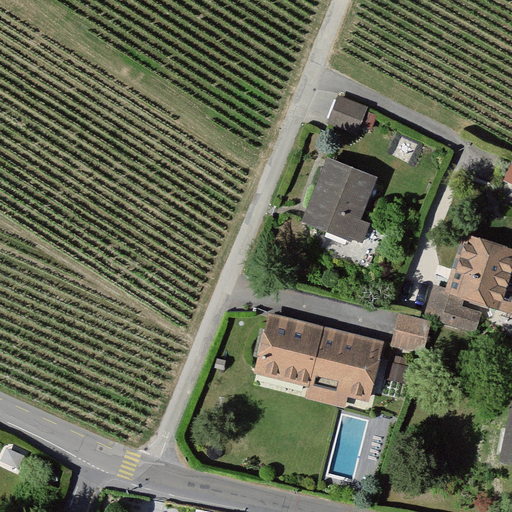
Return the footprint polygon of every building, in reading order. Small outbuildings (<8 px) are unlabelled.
[(335,95),(331,120),(373,128),(378,103),(335,95)] [(380,176),(330,156),(303,222),(353,242),(380,176)] [(511,246),(464,232),(446,293),(511,312),(511,246)] [(385,343),(270,312),(253,372),(368,403),(385,343)] [(432,320),(402,313),(394,346),(425,353),(432,320)] [(511,395),(498,462),(511,464),(511,395)]
